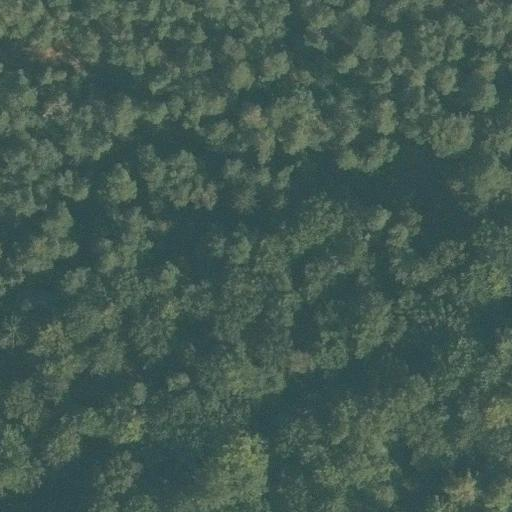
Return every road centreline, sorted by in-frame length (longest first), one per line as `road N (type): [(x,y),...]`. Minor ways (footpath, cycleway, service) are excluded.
road 1 (secondary): [(0,507),(511,302)]
road 2 (track): [(341,511),(511,446)]
